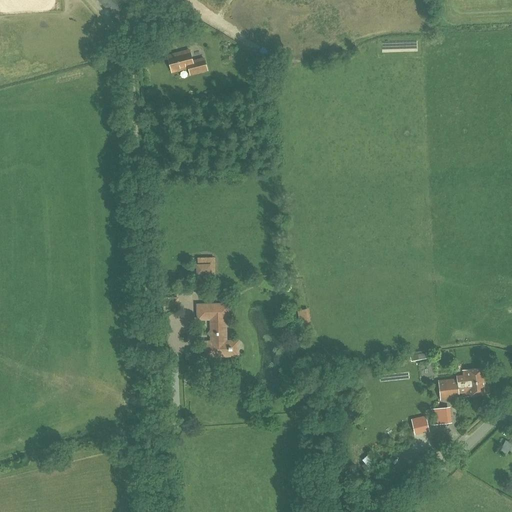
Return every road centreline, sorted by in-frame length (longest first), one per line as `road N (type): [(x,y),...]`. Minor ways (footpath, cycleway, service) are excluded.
road 1 (unclassified): [(155,511),(131,70)]
road 2 (unclassified): [(400,511),(511,404)]
